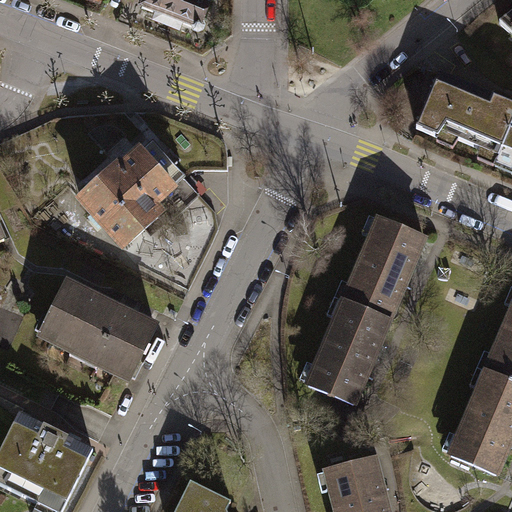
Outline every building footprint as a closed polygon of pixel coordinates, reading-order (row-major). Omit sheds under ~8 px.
[(140,0),(137,8),(194,31),(204,5),(205,0),(140,0)] [(511,9),(496,23),(511,39),(511,9)] [(495,158),(511,117),(511,106),(436,74),(412,129),(434,138),(436,133),(495,158)] [(511,117),(495,158),(510,164),(511,164),(511,117)] [(118,168),(80,201),(103,227),(123,250),(158,218),(166,227),(201,196),(175,166),(182,160),(172,149),(168,151),(165,155),(153,142),(143,151),(121,171),(118,168)] [(379,221),(343,310),(394,331),(414,281),(430,242),(379,221)] [(151,328),(61,285),(36,337),(126,380),(151,328)] [(343,310),(307,399),(358,420),(376,377),(394,331),(343,310)] [(511,312),(484,380),(511,391),(511,312)] [(511,391),(484,380),(448,464),(502,486),(511,462),(511,391)] [(55,511),(85,453),(10,415),(0,434),(0,492),(28,507),(25,511),(55,511)] [(381,457),(325,471),(335,511),(394,511),(388,486),(381,457)] [(182,485),(170,511),(219,511),(220,511),(225,503),(182,485)]
